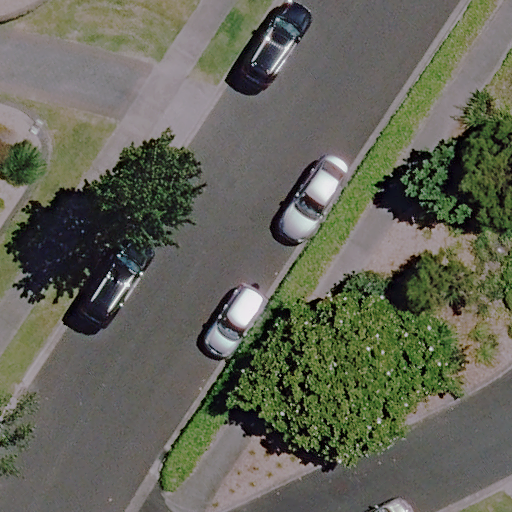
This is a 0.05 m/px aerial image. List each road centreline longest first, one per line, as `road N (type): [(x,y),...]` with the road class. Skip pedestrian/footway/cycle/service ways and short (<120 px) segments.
road 1 (residential): [(54,511),(93,424),(385,0)]
road 2 (residential): [(511,413),(301,511)]
